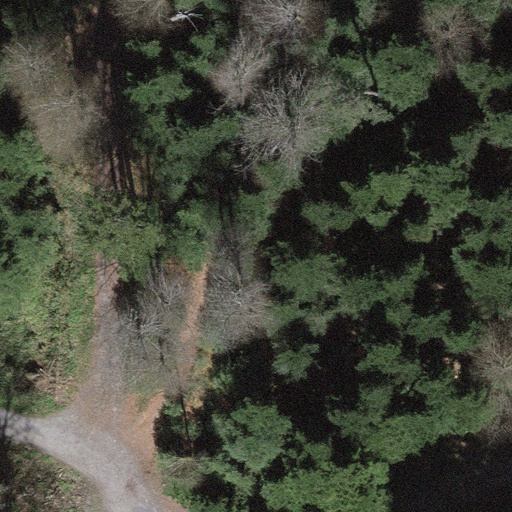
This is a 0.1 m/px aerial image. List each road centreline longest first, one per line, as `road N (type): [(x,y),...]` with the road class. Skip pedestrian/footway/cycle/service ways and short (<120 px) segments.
road 1 (track): [(116,0),(112,377),(137,482)]
road 2 (track): [(137,482),(64,439),(0,424)]
